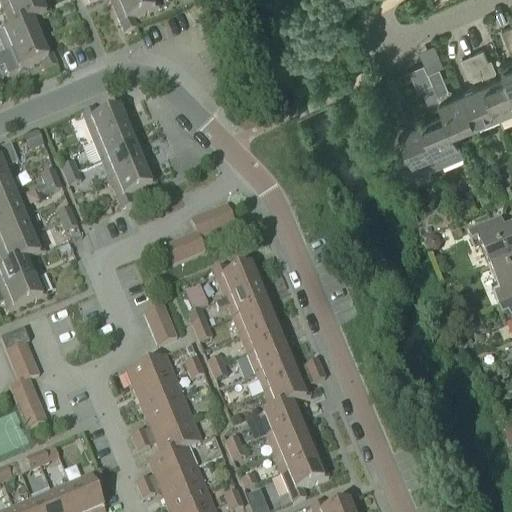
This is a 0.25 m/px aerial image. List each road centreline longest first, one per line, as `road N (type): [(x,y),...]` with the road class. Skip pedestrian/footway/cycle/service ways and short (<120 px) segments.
road 1 (residential): [(130,511),(101,394),(100,372),(118,356),(125,334),(106,273),(115,253),(248,168)]
road 2 (residential): [(404,511),(269,192),(248,168)]
road 3 (residential): [(248,168),(163,84),(142,75),(103,78)]
road 4 (residential): [(367,52),(490,0)]
